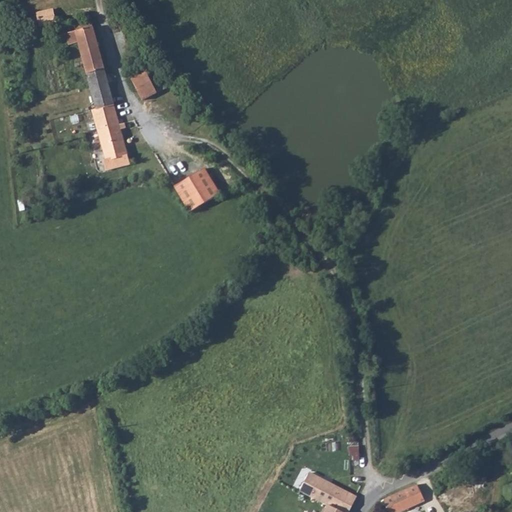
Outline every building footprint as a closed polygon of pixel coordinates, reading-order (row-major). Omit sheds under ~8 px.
[(55,23),(51,10),(40,12),(32,16),(31,23),(37,27),(55,23)] [(122,32),(135,25),(131,16),(117,23),(122,32)] [(107,83),(107,82),(91,20),(75,23),(76,32),(68,34),(71,46),(80,45),(90,86),(94,85),(107,83)] [(143,100),(166,88),(161,76),(152,80),(144,64),(130,71),(133,78),(132,79),(143,100)] [(117,119),(107,83),(94,85),(90,86),(95,109),(92,109),(107,170),(130,164),(120,129),(125,128),(122,118),(117,119)] [(188,211),(219,194),(204,168),(173,187),(188,211)] [(347,511),(355,498),(309,474),(300,492),(330,507),(327,511),(347,511)] [(472,476),(436,497),(443,511),(476,511),(487,506),(472,476)] [(424,502),(417,485),(410,488),(417,505),(424,502)] [(388,511),(400,511),(417,505),(410,488),(384,501),(388,511)] [(367,508),(368,511),(388,511),(384,501),(367,508)]
